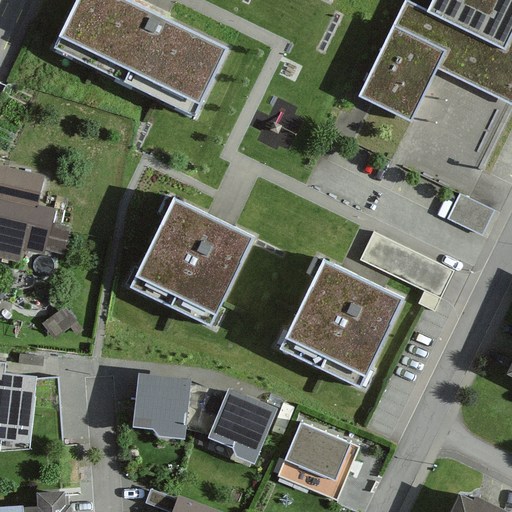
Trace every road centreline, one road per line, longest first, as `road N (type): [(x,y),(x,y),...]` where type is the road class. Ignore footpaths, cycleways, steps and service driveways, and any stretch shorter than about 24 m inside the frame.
road 1 (residential): [(511,247),(385,511)]
road 2 (residential): [(98,381),(106,511)]
